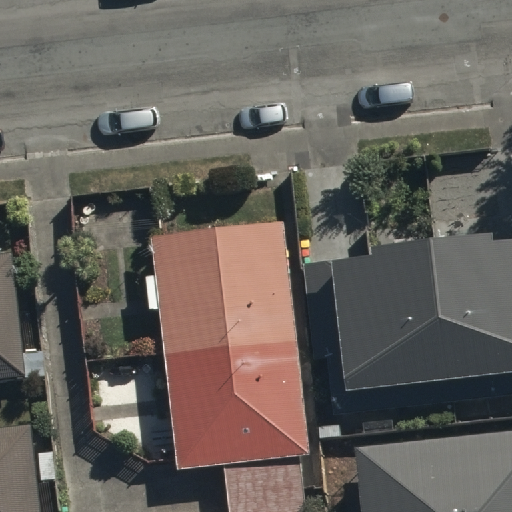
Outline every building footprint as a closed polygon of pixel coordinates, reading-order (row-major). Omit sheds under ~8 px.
[(283,219),(143,233),(168,474),(307,459),(283,219)] [(511,223),(359,239),(373,377),(511,363),(511,223)] [(7,256),(0,256),(0,382),(20,381),(7,256)] [(36,511),(28,426),(0,428),(0,511),(36,511)] [(511,511),(511,446),(348,463),(352,511),(511,511)]
